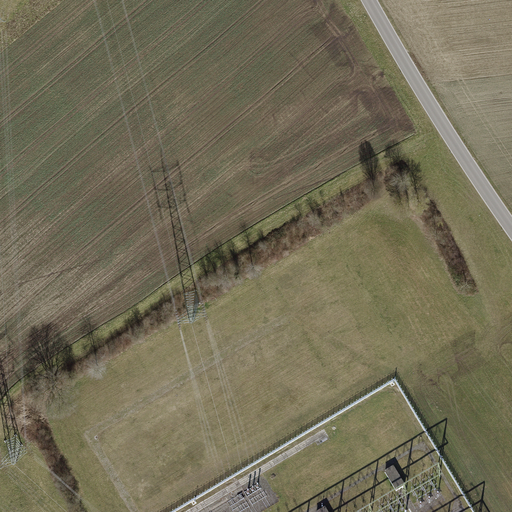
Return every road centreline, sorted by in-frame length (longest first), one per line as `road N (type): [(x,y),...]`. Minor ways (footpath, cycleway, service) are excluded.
road 1 (track): [(0,421),(32,381),(142,316),(224,252),(445,129)]
road 2 (unclassified): [(371,0),(511,227)]
